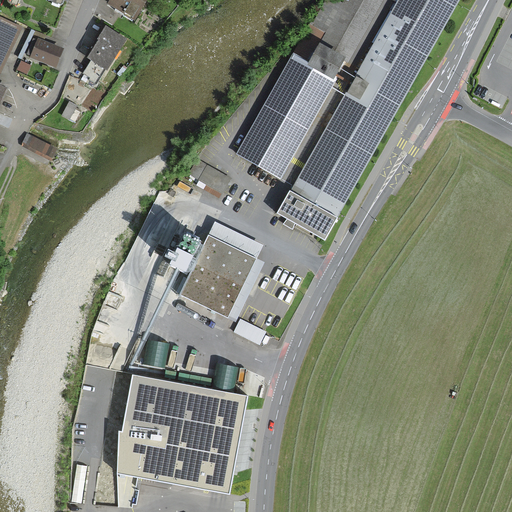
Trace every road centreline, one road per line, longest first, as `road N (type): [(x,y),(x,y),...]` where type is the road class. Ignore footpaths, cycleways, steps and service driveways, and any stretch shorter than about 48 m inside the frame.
road 1 (primary): [(436,99),(301,339),(279,403),(263,511)]
road 2 (residential): [(94,0),(55,94),(27,120),(7,156)]
